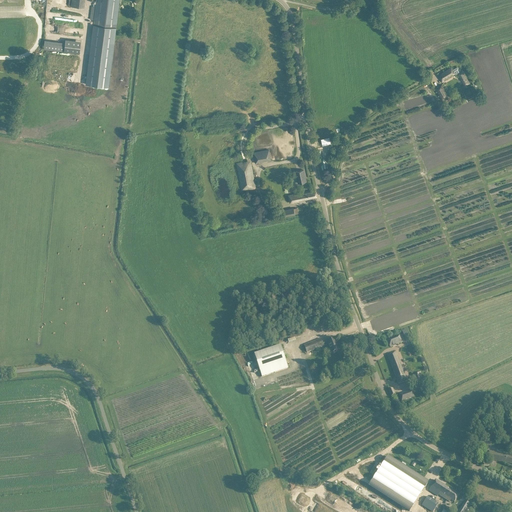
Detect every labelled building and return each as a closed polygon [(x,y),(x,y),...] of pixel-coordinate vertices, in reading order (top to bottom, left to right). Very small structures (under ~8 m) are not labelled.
[(89,55),(86,84),(109,87),(112,58),(113,54),(114,43),(115,35),(116,27),(119,0),(96,0),(93,25),(90,51),(89,55)] [(67,39),(67,42),(46,40),(45,49),(82,53),(83,41),(67,39)] [(455,74),(454,72),(456,71),(464,85),(469,83),(462,71),(460,72),(457,67),(453,70),(451,67),(438,75),(442,82),(455,74)] [(448,96),(441,84),(435,88),(441,99),(448,96)] [(267,161),(270,160),(268,150),(253,153),(255,163),(259,163),(259,161),(266,160),(267,161)] [(236,163),(241,190),(251,188),(251,187),(254,186),(250,162),(246,163),(246,161),(236,163)] [(295,172),(298,183),(306,181),(304,170),(295,172)] [(288,195),(289,203),(317,197),(315,190),(288,195)] [(282,210),(283,216),(295,214),(293,208),(282,210)] [(399,335),(387,340),(390,347),(402,342),(399,335)] [(329,344),(332,353),(339,350),(335,339),(323,344),(321,340),(314,343),(313,342),(303,346),(306,353),(316,349),(317,351),(324,347),(324,346),(329,344)] [(254,354),(262,377),(288,368),(281,345),(254,354)] [(388,354),(399,384),(407,381),(396,351),(388,354)] [(414,373),(416,389),(422,388),(420,373),(414,373)] [(414,397),(412,390),(406,392),(408,399),(414,397)] [(492,460),(505,463),(511,464),(511,456),(489,451),(487,459),(490,460),(490,459),(493,459),(492,460)] [(387,458),(369,486),(409,511),(427,483),(387,458)] [(429,491),(437,496),(440,492),(442,493),(440,496),(450,502),(451,500),(454,502),(459,495),(435,480),(429,491)] [(421,505),(432,511),(435,509),(439,503),(428,496),(421,505)] [(465,501),(462,505),(458,511),(466,511),(471,505),(465,501)]
